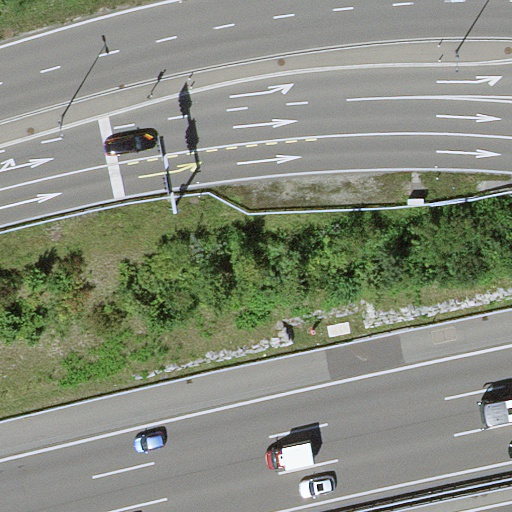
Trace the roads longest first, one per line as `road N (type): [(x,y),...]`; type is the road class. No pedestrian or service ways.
road 1 (secondary): [(511,1),(284,15),(0,83)]
road 2 (secondary): [(0,190),(272,140),(511,137)]
road 3 (motorway): [(511,403),(34,511)]
